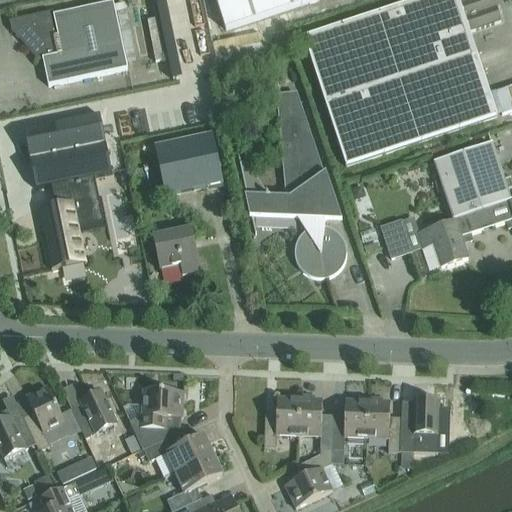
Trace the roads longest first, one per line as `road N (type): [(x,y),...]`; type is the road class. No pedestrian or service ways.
road 1 (unclassified): [(228,345),(511,353)]
road 2 (unclassified): [(0,337),(228,345)]
road 3 (residential): [(228,345),(222,426),(262,511)]
